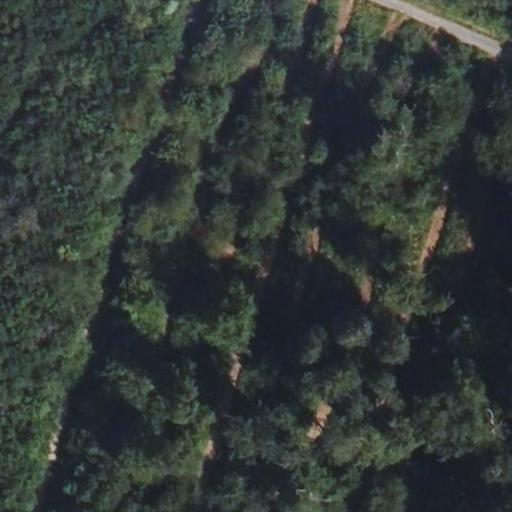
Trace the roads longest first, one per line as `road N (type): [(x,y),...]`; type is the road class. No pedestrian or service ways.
road 1 (unknown): [(34,511),(191,0)]
road 2 (track): [(0,111),(128,0)]
